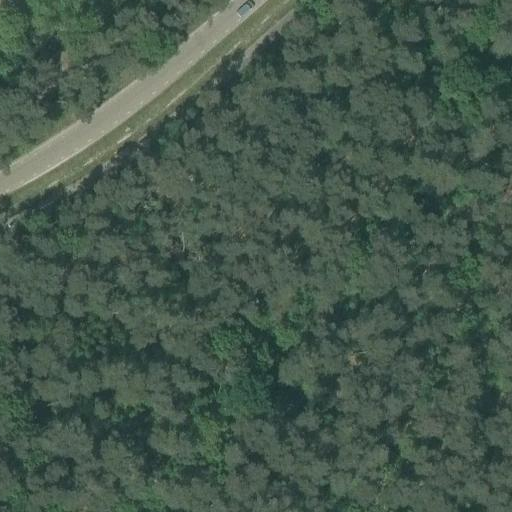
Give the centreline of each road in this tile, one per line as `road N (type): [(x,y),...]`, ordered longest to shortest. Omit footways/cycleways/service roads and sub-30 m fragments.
road 1 (track): [(470,0),(412,125),(355,217),(266,329),(168,511)]
road 2 (tertiary): [(0,188),(171,71),(252,0)]
